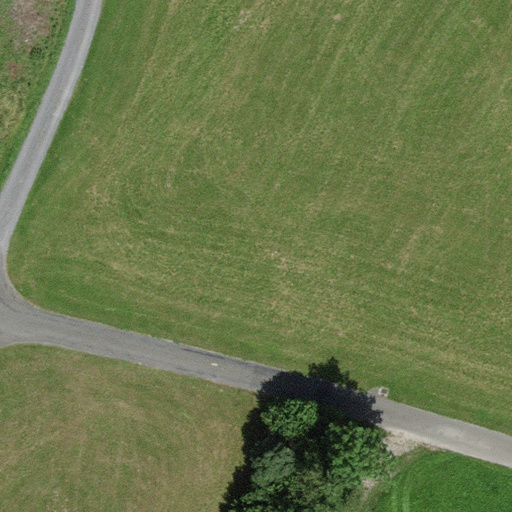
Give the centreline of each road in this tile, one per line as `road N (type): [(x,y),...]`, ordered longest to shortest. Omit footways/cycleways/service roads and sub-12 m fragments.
road 1 (unclassified): [(511,455),(259,376),(0,322)]
road 2 (residential): [(98,0),(82,63),(0,239)]
